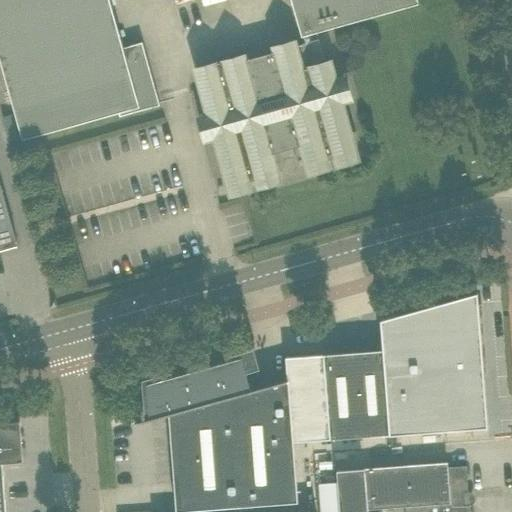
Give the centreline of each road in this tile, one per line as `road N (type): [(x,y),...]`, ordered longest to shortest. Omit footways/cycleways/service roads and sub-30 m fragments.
road 1 (secondary): [(66,327),(471,216),(511,222)]
road 2 (unknown): [(227,283),(165,60)]
road 3 (unclassified): [(86,511),(66,327)]
